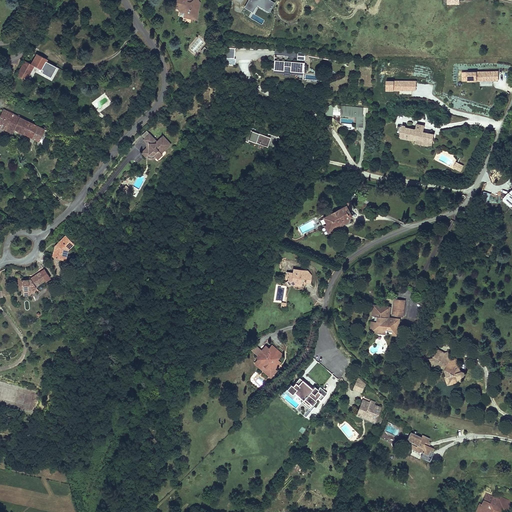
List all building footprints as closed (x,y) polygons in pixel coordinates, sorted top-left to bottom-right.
[(198,1),(197,0),(191,0),(190,3),(186,2),(186,0),(174,0),(174,3),(178,4),(177,8),(182,9),(181,13),(194,16),(198,1)] [(275,4),(268,0),(248,0),(244,8),(252,12),(256,5),(269,13),(275,4)] [(233,58),(234,47),(226,46),(225,57),(233,58)] [(298,52),(296,60),(303,61),(305,53),(298,52)] [(36,54),(31,64),(41,69),(45,61),(46,59),(36,54)] [(303,62),(273,59),(272,68),(302,71),(303,62)] [(26,61),(18,75),(27,79),(34,66),(31,64),(26,61)] [(57,68),(45,61),(41,69),(44,71),(43,73),(52,78),(53,76),(57,68)] [(468,71),(468,81),(498,81),(498,71),(468,71)] [(386,81),(386,90),(415,90),(415,81),(386,81)] [(362,107),(341,105),(340,113),(348,113),(348,112),(354,113),(354,114),(358,114),(357,124),(362,125),(362,116),(362,107)] [(4,108),(0,117),(0,127),(15,134),(16,130),(22,116),(4,108)] [(22,116),(16,130),(33,138),(38,125),(22,116)] [(433,133),(422,131),(423,124),(415,123),(415,127),(414,128),(408,127),(409,126),(401,124),(401,126),(399,132),(399,135),(400,135),(413,138),(415,138),(415,137),(432,141),(433,133)] [(39,141),(45,127),(38,125),(33,138),(39,141)] [(169,140),(161,132),(155,139),(147,132),(141,138),(145,141),(147,142),(147,146),(145,146),(141,150),(146,155),(148,153),(153,152),(156,154),(157,156),(161,151),(160,150),(169,140)] [(267,147),(270,138),(251,132),(248,140),(267,147)] [(440,154),(438,162),(451,166),(454,158),(440,154)] [(511,190),(511,191),(509,194),(508,193),(503,199),(511,206),(511,190)] [(338,208),(320,219),(324,227),(327,231),(330,229),(331,231),(336,229),(335,226),(342,222),(348,219),(343,210),(343,208),(339,206),(338,208)] [(324,236),(331,231),(330,229),(327,231),(324,227),(320,229),(324,236)] [(60,243),(67,237),(66,236),(55,246),(58,247),(61,244),(60,243)] [(73,244),(67,237),(60,243),(61,244),(58,247),(55,246),(52,257),(61,259),(63,252),(66,249),(67,251),(73,244)] [(44,268),(40,271),(45,278),(46,279),(50,276),(44,268)] [(45,278),(40,271),(30,279),(21,281),(22,289),(23,295),(29,294),(29,290),(36,289),(37,287),(36,285),(45,278)] [(303,278),(303,273),(290,272),(289,276),(283,275),(283,280),(286,281),(286,282),(288,283),(288,288),(297,289),(298,282),(303,282),(308,283),(308,278),(303,278)] [(392,300),(389,316),(400,317),(403,301),(392,300)] [(395,336),(397,320),(386,318),(384,318),(385,307),(377,306),(375,317),(372,317),(372,322),(375,323),(374,334),(385,335),(395,336)] [(451,365),(454,360),(454,356),(447,357),(446,349),(443,350),(436,346),(432,353),(431,353),(431,354),(428,355),(429,359),(436,363),(443,366),(445,367),(443,370),(444,373),(442,373),(443,378),(450,376),(451,379),(454,378),(455,376),(458,377),(462,370),(457,367),(456,368),(451,365)] [(276,361),(279,358),(270,349),(267,353),(264,349),(256,358),(257,360),(257,363),(258,365),(259,368),(261,370),(262,369),(265,372),(264,373),(267,377),(273,371),(275,369),(272,366),(276,361)] [(257,363),(257,360),(251,366),(270,382),(276,374),(273,371),(267,377),(264,373),(265,372),(262,369),(261,370),(259,368),(258,365),(257,363)] [(326,392),(320,387),(318,389),(314,386),(312,388),(298,378),(292,386),(290,384),(285,390),(291,395),(293,392),(302,400),(301,402),(306,407),(310,403),(312,404),(316,400),(315,399),(314,398),(316,396),(317,397),(320,400),(326,392)] [(364,386),(356,380),(353,390),(361,393),(364,386)] [(374,422),(380,408),(372,405),(361,401),(359,407),(362,408),(359,414),(364,416),(363,418),(374,422)] [(363,418),(364,416),(359,414),(362,408),(359,407),(356,416),(374,423),(374,422),(363,418)] [(426,446),(422,443),(424,441),(425,442),(426,440),(427,438),(420,434),(419,436),(411,432),(410,434),(408,433),(405,437),(410,440),(409,443),(407,446),(412,449),(414,446),(418,448),(417,449),(421,451),(420,453),(427,457),(432,449),(426,446)] [(499,498),(485,493),(480,502),(476,503),(473,510),(477,511),(495,511),(496,509),(492,507),(493,504),(496,505),(499,499),(499,498)] [(500,496),(499,498),(499,499),(502,503),(500,507),(505,510),(511,507),(509,500),(500,496)] [(502,503),(499,499),(496,505),(493,504),(492,507),(496,509),(499,510),(500,507),(502,503)]
